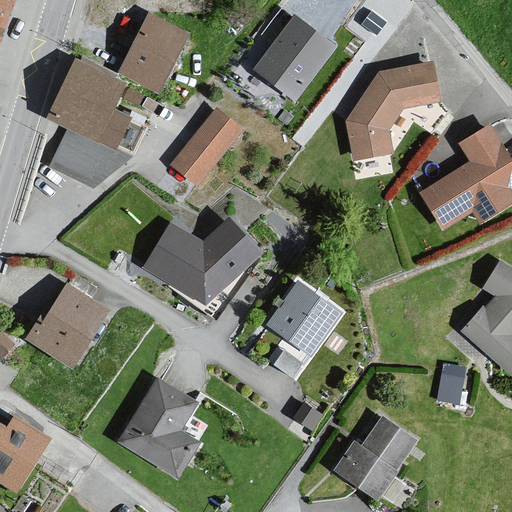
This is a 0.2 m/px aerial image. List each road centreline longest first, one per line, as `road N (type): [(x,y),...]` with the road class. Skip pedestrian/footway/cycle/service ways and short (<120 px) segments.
road 1 (tertiary): [(0,205),(61,0)]
road 2 (residential): [(424,0),(511,105)]
